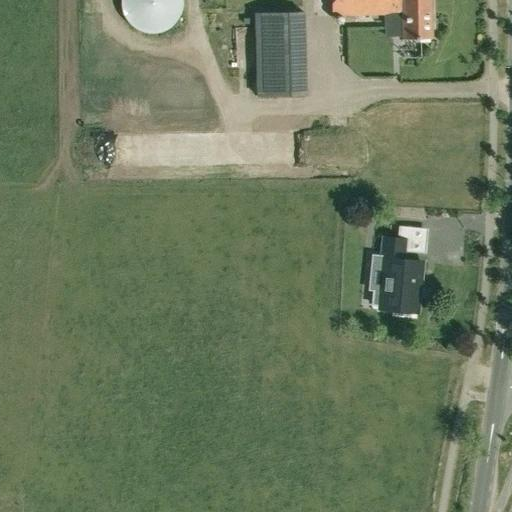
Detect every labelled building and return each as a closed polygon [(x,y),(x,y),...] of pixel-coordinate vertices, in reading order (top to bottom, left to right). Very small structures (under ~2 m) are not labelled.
[(119,0),(120,5),(122,15),(127,23),(133,29),(143,32),(154,33),(165,30),(173,22),(178,16),(181,10),(183,2),(182,0),(119,0)] [(382,14),(382,18),(346,19),(348,70),(400,68),(399,38),(431,37),(429,0),(330,0),(331,16),(382,14)] [(305,12),(269,13),(254,13),(254,18),(243,18),(244,24),(254,24),(256,97),(307,95),(305,12)] [(320,137),(261,139),(261,164),(321,162),(320,137)] [(429,249),(430,224),(408,224),(408,249),(429,249)] [(403,259),(405,238),(382,236),(380,258),(384,258),(380,309),(414,312),(416,287),(418,287),(421,261),(403,259)]
